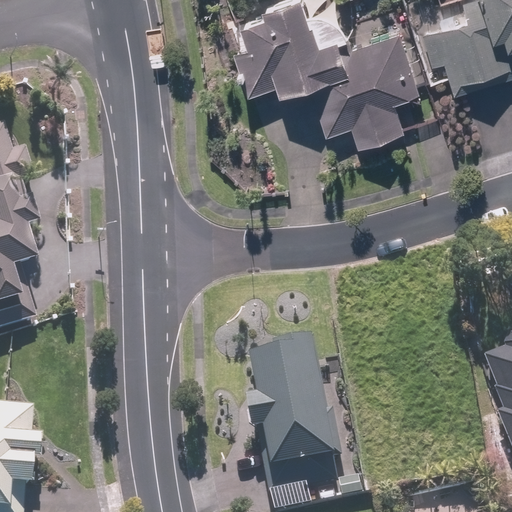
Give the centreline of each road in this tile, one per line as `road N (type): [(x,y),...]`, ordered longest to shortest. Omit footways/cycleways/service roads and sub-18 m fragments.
road 1 (residential): [(142,268),(326,244),(511,189)]
road 2 (residential): [(116,0),(133,76),(142,268)]
road 3 (residential): [(142,268),(147,420),(163,511)]
